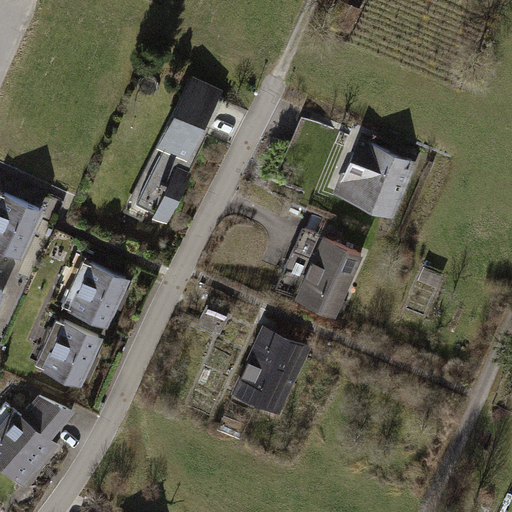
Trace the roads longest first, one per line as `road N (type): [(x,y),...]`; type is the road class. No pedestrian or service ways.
road 1 (residential): [(52,511),(111,417),(271,77)]
road 2 (residential): [(419,511),(511,308)]
